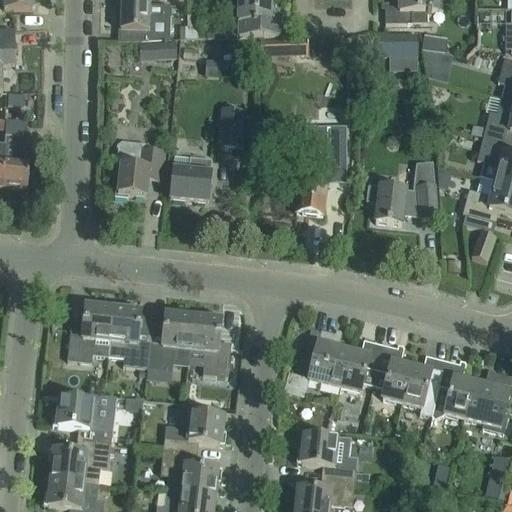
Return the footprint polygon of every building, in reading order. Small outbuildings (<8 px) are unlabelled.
[(32,0),(3,0),(3,13),(32,13),(32,0)] [(120,0),(120,8),(149,9),(149,0),(120,0)] [(436,15),(436,0),(398,0),(398,6),(382,6),(382,7),(384,7),(384,27),(427,28),(427,15),(436,15)] [(270,21),(271,2),(238,2),(238,26),(239,26),(238,40),(266,40),(266,27),(289,27),(289,16),(276,16),(276,21),(270,21)] [(169,47),(170,25),(170,9),(149,9),(120,8),(119,46),(169,47)] [(184,42),(196,42),(196,31),(184,30),(184,42)] [(15,66),(14,34),(0,34),(0,124),(4,124),(5,98),(6,98),(6,97),(1,97),(1,72),(6,71),(6,66),(15,66)] [(415,61),(414,41),(374,42),(375,62),(415,61)] [(306,44),(291,45),(291,55),(307,54),(306,44)] [(276,45),(260,46),(261,56),(276,55),(276,45)] [(176,63),(175,47),(152,48),(152,64),(176,63)] [(511,65),(503,63),(497,87),(504,89),(500,103),(511,106),(511,65)] [(245,115),(221,113),(217,147),(242,150),(245,115)] [(511,136),(511,122),(511,123),(489,117),(485,132),(483,141),(508,148),(511,136)] [(26,125),(7,123),(6,123),(4,149),(3,154),(5,154),(2,191),(27,193),(29,164),(31,140),(25,140),(26,125)] [(472,129),(470,138),(483,141),(485,132),(472,129)] [(304,151),(296,217),(322,220),(326,189),(325,189),(325,188),(325,184),(335,183),(343,187),(346,188),(345,131),(306,131),(306,147),(305,147),(305,151),(304,151)] [(511,161),(504,159),(508,148),(483,141),(477,165),(484,167),(480,181),(495,185),(511,189),(511,161)] [(115,170),(120,171),(117,193),(115,193),(114,200),(127,201),(127,199),(146,201),(148,178),(161,179),(164,156),(151,154),(147,150),(121,147),(116,151),(116,153),(117,153),(115,170)] [(172,174),(169,203),(207,207),(212,165),(189,162),(188,175),(172,174)] [(415,169),(412,195),(406,194),(379,191),(378,193),(367,192),(365,207),(377,208),(374,226),(401,230),(402,217),(420,219),(420,223),(435,222),(431,168),(415,169)] [(511,219),(511,189),(495,185),(491,201),(468,195),(462,219),(465,220),(462,229),(484,235),(490,214),(511,219)] [(485,267),(494,242),(480,237),(471,262),(485,267)] [(95,345),(109,346),(113,314),(84,311),(81,341),(69,340),(66,365),(92,368),(95,345)] [(147,374),(150,348),(137,347),(140,317),(113,314),(109,346),(110,346),(109,354),(125,356),(123,372),(138,373),(147,374)] [(174,353),(189,355),(193,322),(164,319),(161,349),(150,348),(147,374),(172,376),(174,353)] [(220,325),(193,322),(189,355),(187,371),(203,372),(203,379),(227,382),(229,356),(217,355),(220,325)] [(320,334),(320,336),(310,333),(306,350),(315,353),(307,384),(338,392),(348,355),(337,352),(341,339),(320,334)] [(372,390),(382,349),(363,345),(360,358),(348,355),(338,392),(359,397),(362,388),(372,390)] [(401,408),(410,371),(399,368),(403,352),(402,352),(402,354),(382,349),(372,390),(384,393),(382,403),(401,408)] [(434,406),(445,365),(425,360),(422,374),(410,371),(401,408),(421,413),(423,403),(434,406)] [(464,424),(473,387),(461,384),(465,368),(464,368),(464,370),(445,365),(434,406),(446,409),(443,419),(464,424)] [(229,367),(228,374),(237,375),(238,368),(229,367)] [(138,373),(138,381),(146,382),(147,374),(138,373)] [(497,422),(508,381),(487,376),(484,389),(473,387),(464,424),(483,429),(486,419),(497,422)] [(65,395),(64,403),(59,403),(56,431),(86,435),(84,448),(110,451),(113,425),(105,424),(107,408),(91,407),(92,399),(65,395)] [(214,421),(215,413),(190,410),(188,434),(165,432),(162,457),(188,460),(189,447),(219,450),(222,422),(214,421)] [(401,445),(403,436),(394,434),(392,443),(401,445)] [(333,460),(335,444),(303,440),(300,469),(330,472),(328,485),(354,488),(354,487),(355,477),(357,463),(333,460)] [(427,445),(425,450),(433,453),(435,448),(427,445)] [(107,474),(110,451),(84,448),(83,459),(53,455),(50,484),(97,489),(99,474),(107,474)] [(187,471),(188,460),(162,457),(159,481),(167,482),(165,497),(213,503),(216,474),(187,471)] [(355,477),(354,487),(368,488),(368,479),(355,477)] [(96,504),(97,489),(50,484),(47,511),(55,511),(102,511),(104,505),(96,504)] [(351,511),(354,488),(328,485),(327,496),(297,493),(295,511),(328,511),(328,509),(351,511)] [(212,511),(213,503),(165,497),(164,511),(156,511),(155,511),(212,511)]
